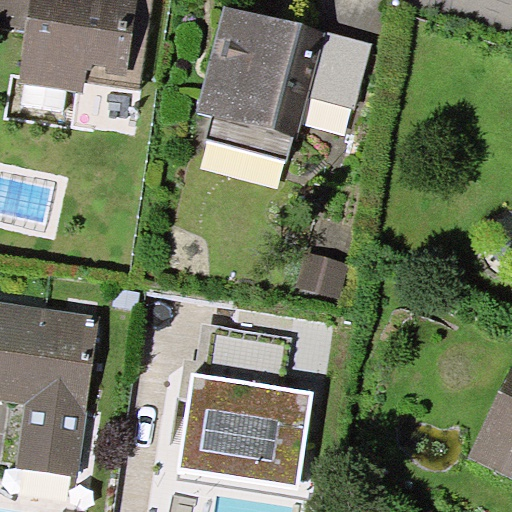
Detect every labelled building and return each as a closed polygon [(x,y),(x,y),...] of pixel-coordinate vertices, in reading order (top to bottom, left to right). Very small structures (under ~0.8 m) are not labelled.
[(143,50),(150,0),(0,0),(0,22),(28,27),(21,80),(76,88),(79,74),(118,80),(123,48),(143,50)] [(348,113),(364,55),(220,17),(193,118),(208,122),(201,145),(282,166),(300,100),(348,113)] [(300,291),(329,300),(335,278),(306,270),(300,291)] [(69,479),(91,326),(0,312),(0,405),(14,408),(5,470),(69,479)] [(307,394),(195,378),(182,466),(293,483),(307,394)] [(511,406),(501,402),(480,445),(511,460),(511,406)]
